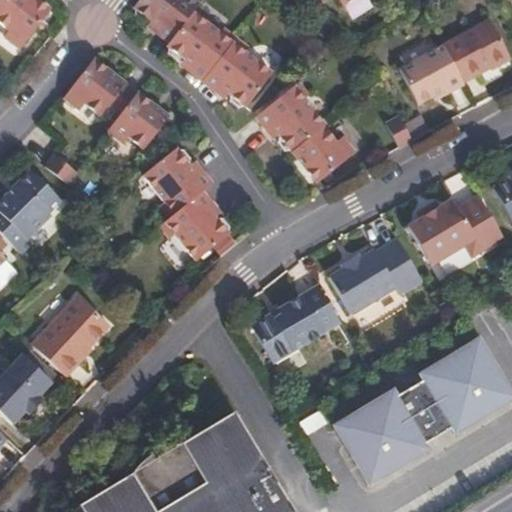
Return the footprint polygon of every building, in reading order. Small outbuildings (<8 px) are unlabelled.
[(0,0),(0,10),(8,0),(0,0)] [(43,19),(49,12),(36,1),(32,6),(23,0),(8,0),(0,10),(0,28),(8,34),(4,38),(21,52),(46,22),(43,19)] [(168,42),(197,4),(191,0),(144,0),(138,8),(141,10),(135,17),(148,27),(153,21),(161,28),(157,34),(168,42)] [(320,0),(302,0),(314,9),(320,0)] [(220,32),(198,15),(174,45),(174,58),(181,65),(187,58),(196,65),(191,72),(201,80),(232,41),(220,32)] [(511,59),(488,18),(440,44),(461,83),(497,64),(500,66),(511,59)] [(161,28),(153,21),(148,27),(157,34),(161,28)] [(236,36),(225,27),(220,32),(232,41),(236,36)] [(249,46),(236,36),(232,41),(245,51),(249,46)] [(21,52),(4,38),(0,42),(0,44),(16,58),(21,52)] [(245,100),(269,70),(267,69),(245,51),(232,41),(201,80),(206,84),(213,89),(219,82),(228,89),(222,96),(235,106),(245,100)] [(461,83),(440,44),(394,67),(414,103),(430,95),(444,88),(446,93),(462,85),(461,83)] [(136,92),(116,77),(113,82),(103,74),(106,70),(91,58),(61,96),(77,108),(82,101),(99,114),(107,105),(119,114),(130,100),(136,92)] [(196,65),(187,58),(181,65),(191,72),(196,65)] [(116,77),(106,70),(103,74),(113,82),(116,77)] [(228,89),(219,82),(213,89),(222,96),(228,89)] [(313,99),(304,87),(298,91),(308,104),(313,99)] [(433,100),(446,93),(444,88),(430,95),(433,100)] [(325,126),(298,91),(259,121),(268,132),(274,128),(281,137),(275,141),(286,156),(291,153),(325,126)] [(144,150),(169,118),(161,112),(158,115),(148,108),(151,104),(136,92),(130,100),(119,114),(106,131),(122,144),(127,137),(144,150)] [(161,112),(151,104),(148,108),(158,115),(161,112)] [(411,141),(399,119),(385,126),(398,148),(411,141)] [(357,153),(343,138),(339,141),(325,126),(291,153),(297,160),(303,156),(309,166),(304,170),(314,183),(316,182),(317,183),(357,153)] [(281,137),(274,128),(268,132),(275,141),(281,137)] [(75,171),(53,154),(42,167),(65,184),(75,171)] [(200,192),(210,185),(201,173),(195,178),(188,170),(194,165),(187,155),(175,155),(146,177),(163,200),(173,214),(200,192)] [(309,166),(303,156),(297,160),(304,170),(309,166)] [(201,173),(194,165),(188,170),(195,178),(201,173)] [(43,216),(57,202),(27,170),(15,182),(20,188),(12,194),(10,191),(0,200),(0,239),(14,254),(26,243),(22,239),(46,218),(43,216)] [(511,218),(511,176),(508,178),(493,188),(511,218)] [(20,188),(15,182),(8,188),(10,191),(12,194),(20,188)] [(226,225),(221,219),(213,218),(204,209),(210,205),(200,192),(173,214),(166,219),(164,220),(174,235),(192,258),(206,247),(223,235),(226,225)] [(173,214),(163,200),(156,206),(166,219),(173,214)] [(500,237),(480,204),(459,216),(453,207),(409,234),(428,265),(461,245),(469,256),(500,237)] [(221,219),(210,205),(204,209),(213,218),(221,219)] [(174,235),(164,220),(157,226),(168,240),(174,235)] [(216,260),(232,246),(223,235),(206,247),(216,260)] [(419,280),(394,240),(373,253),(370,251),(357,259),(340,269),(326,278),(348,315),(352,312),(393,289),(397,294),(419,280)] [(340,269),(357,259),(355,256),(338,266),(340,269)] [(269,363),(337,324),(314,284),(273,309),(277,314),(269,318),(266,314),(247,324),(269,363)] [(88,348),(109,327),(78,299),(49,330),(32,348),(65,380),(82,363),(78,359),(79,358),(88,348)] [(277,314),(273,309),(266,314),(269,318),(277,314)] [(330,423),(382,509),(442,474),(438,467),(464,452),(467,459),(511,432),(511,396),(497,371),(477,336),(416,372),(420,380),(394,395),(390,388),(335,420),(330,423)] [(82,363),(92,352),(88,348),(79,358),(78,359),(82,363)] [(0,448),(6,443),(0,438),(0,421),(9,430),(24,415),(27,419),(42,403),(37,398),(47,387),(17,360),(0,377),(0,448)] [(287,511),(265,474),(228,411),(131,472),(75,506),(78,511),(287,511)]
